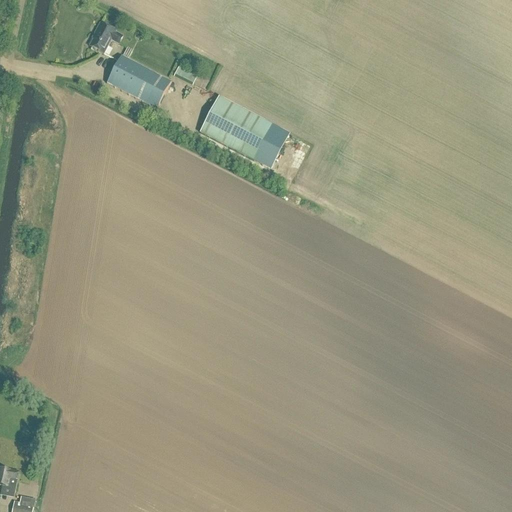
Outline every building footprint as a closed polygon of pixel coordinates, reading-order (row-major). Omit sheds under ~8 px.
[(94,41),(91,48),(105,55),(111,42),(120,46),(124,37),(117,33),(100,24),(92,40),(94,41)] [(122,57),(107,85),(157,111),(172,83),(122,57)] [(180,66),(174,78),(192,88),(199,75),(180,66)] [(220,98),(201,134),(272,172),(290,136),(220,98)] [(0,468),(0,485),(2,486),(0,496),(14,499),(20,473),(0,468)] [(15,503),(13,511),(33,511),(36,501),(22,498),(21,504),(15,503)]
